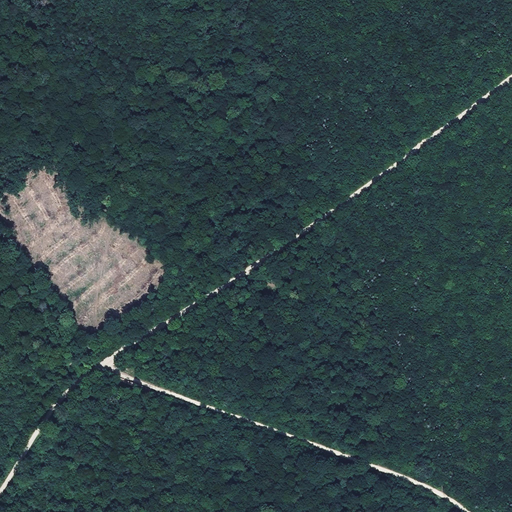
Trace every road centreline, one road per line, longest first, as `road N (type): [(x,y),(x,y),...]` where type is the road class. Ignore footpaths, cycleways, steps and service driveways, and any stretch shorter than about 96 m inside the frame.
road 1 (track): [(511,78),(99,365)]
road 2 (track): [(90,341),(160,284),(254,0)]
road 3 (track): [(183,511),(117,414),(99,365),(71,362),(0,380)]
road 4 (track): [(468,511),(413,480),(253,422)]
road 5 (track): [(99,365),(85,332),(0,229)]
road 6 (track): [(99,365),(253,422)]
road 7 (track): [(99,365),(46,418),(0,490)]
